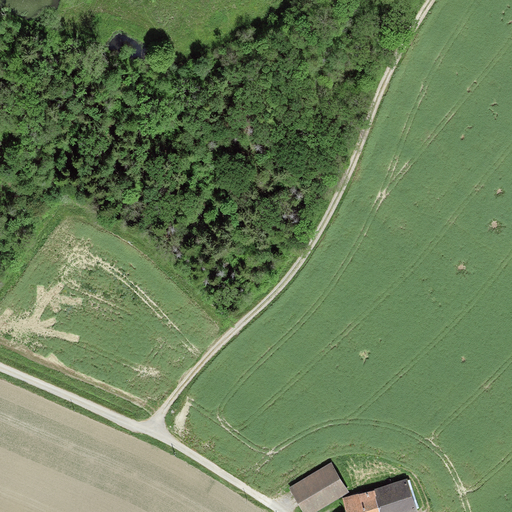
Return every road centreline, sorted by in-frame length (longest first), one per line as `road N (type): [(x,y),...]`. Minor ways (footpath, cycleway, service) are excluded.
road 1 (track): [(149,431),(197,368),(291,275),(341,191),(383,84),(431,0)]
road 2 (track): [(269,503),(149,431),(0,366)]
